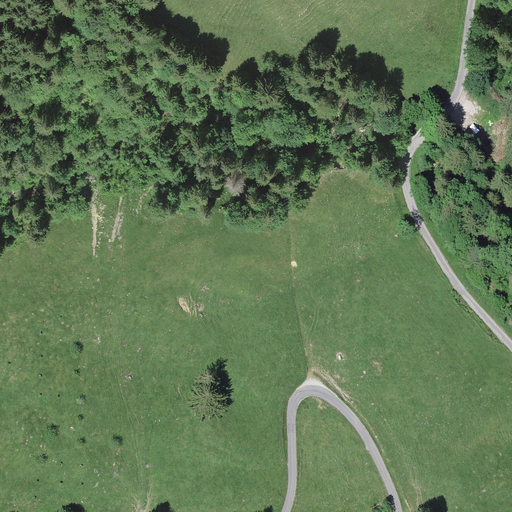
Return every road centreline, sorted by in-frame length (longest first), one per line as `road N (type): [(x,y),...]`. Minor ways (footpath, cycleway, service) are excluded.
road 1 (unclassified): [(511,346),(453,281),(406,185),(408,155),(457,92),(472,0)]
road 2 (unclassified): [(285,511),(292,406),(309,389),(329,395),(361,429),(398,511)]
